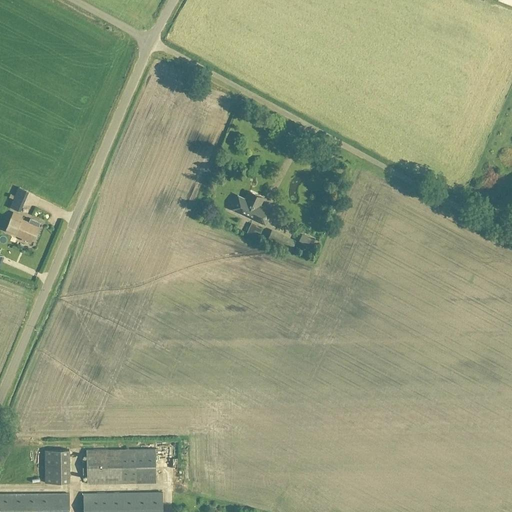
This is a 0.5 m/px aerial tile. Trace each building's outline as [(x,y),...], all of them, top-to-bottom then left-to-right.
[(22,192),(17,201),(37,210),(41,201),(22,192)] [(262,199),(250,193),(246,201),(238,197),(232,210),(240,213),(240,214),(253,220),(265,225),(270,212),(259,207),(262,199)] [(5,232),(22,239),(21,241),(30,245),(32,241),(33,241),(39,228),(38,228),(39,224),(30,220),(28,224),(21,220),(22,218),(12,214),(5,232)] [(257,239),(262,230),(250,224),(245,234),(257,239)] [(294,243),(271,232),(267,241),(290,252),(294,243)] [(86,451),(87,484),(156,483),(156,450),(86,451)] [(69,451),(44,451),(45,484),(69,484),(69,451)] [(83,511),(162,511),(162,493),(83,495),(83,511)] [(69,511),(69,495),(0,495),(0,511),(69,511)]
